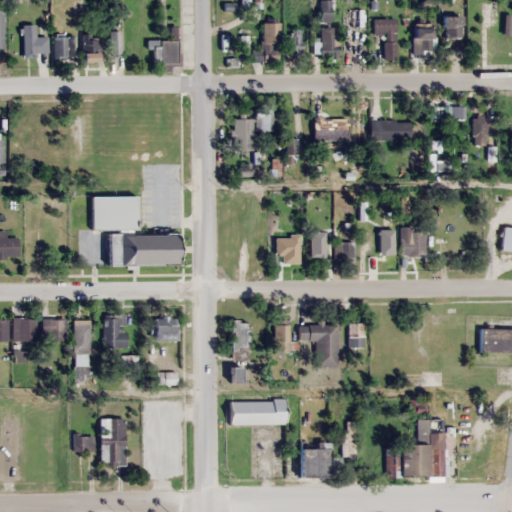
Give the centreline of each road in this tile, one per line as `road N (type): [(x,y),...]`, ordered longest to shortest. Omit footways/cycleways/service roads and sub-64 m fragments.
road 1 (residential): [(511,286),(0,293)]
road 2 (residential): [(511,499),(0,506)]
road 3 (residential): [(0,88),(511,82)]
road 4 (residential): [(206,511),(200,0)]
